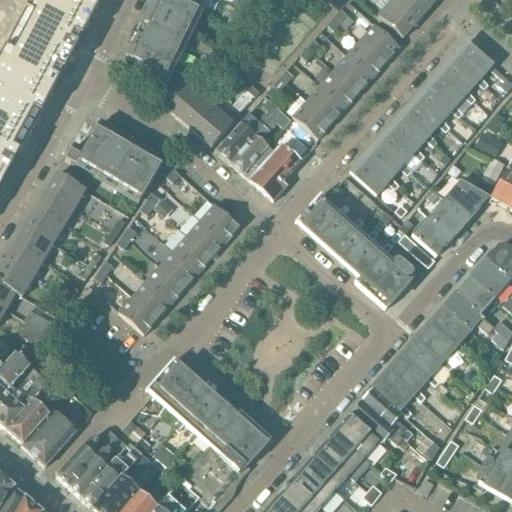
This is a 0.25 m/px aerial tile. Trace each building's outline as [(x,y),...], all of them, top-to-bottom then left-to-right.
[(4,53),(0,60),(0,98),(39,119),(50,99),(58,83),(62,76),(76,49),(79,42),(80,42),(99,7),(98,6),(86,0),(31,0),(24,15),(32,19),(12,57),(4,53)] [(154,0),(147,15),(125,60),(154,75),(149,85),(165,92),(170,82),(164,80),(197,13),(187,9),(169,0),(154,0)] [(169,0),(187,9),(191,0),(169,0)] [(416,0),(395,0),(391,4),(415,26),(429,11),(416,0)] [(416,0),(429,11),(438,0),(416,0)] [(247,5),(239,1),(232,14),(240,18),(247,5)] [(401,42),(415,26),(391,4),(377,20),(401,42)] [(332,21),(339,27),(346,19),(340,13),(332,21)] [(228,22),(236,26),(240,18),(232,14),(228,22)] [(339,27),(332,21),(326,28),(333,35),(339,27)] [(373,29),(359,45),(384,67),(398,51),(373,29)] [(305,51),(312,58),(319,49),(313,43),(305,51)] [(359,45),(346,60),(371,82),(384,67),(359,45)] [(491,69),(466,47),(465,46),(452,61),(477,84),(475,86),(483,93),(487,89),(480,81),(491,69)] [(312,58),(305,51),(299,59),(305,65),(312,58)] [(222,74),(227,69),(216,59),(212,65),(222,74)] [(357,98),(371,82),(346,60),(332,75),(357,98)] [(452,61),(439,75),(465,98),(462,101),(470,108),(474,104),(483,93),(475,86),(477,84),(452,61)] [(227,69),(222,74),(233,83),(237,78),(227,69)] [(278,82),(285,88),(292,80),(285,74),(278,82)] [(344,113),(357,98),(332,75),(318,90),(344,113)] [(439,75),(426,90),(452,113),(450,115),(458,122),(461,118),(454,110),(462,101),(465,98),(439,75)] [(285,88),(278,82),(272,89),(278,96),(285,88)] [(179,124),(200,99),(184,85),(163,110),(179,124)] [(254,101),(258,96),(248,87),(243,92),(254,101)] [(330,128),(344,113),(318,90),(305,106),(330,128)] [(426,90),(413,104),(439,127),(437,129),(445,136),(449,132),(441,124),(450,115),(452,113),(426,90)] [(0,190),(19,156),(29,139),(28,139),(29,137),(29,138),(39,119),(0,98),(0,190)] [(216,113),(200,99),(179,124),(194,137),(216,113)] [(228,166),(261,129),(276,112),(268,104),(262,110),(267,115),(266,117),(265,116),(258,124),(248,116),(215,155),(228,166)] [(413,104),(401,118),(426,141),(424,144),(432,151),(436,147),(429,139),(437,129),(439,127),(413,104)] [(305,106),(291,121),(296,125),(307,136),(316,144),(330,128),(305,106)] [(228,166),(242,179),(267,150),(261,144),(277,127),(283,133),(290,125),(276,112),(261,129),(228,166)] [(232,127),(216,113),(194,137),(210,151),(232,127)] [(401,118),(388,133),(414,156),(411,158),(419,165),(423,161),(416,153),(424,144),(426,141),(401,118)] [(64,164),(70,167),(73,169),(76,164),(140,202),(162,164),(99,126),(82,155),(73,149),(64,164)] [(388,133),(375,147),(401,170),(399,172),(406,179),(410,175),(419,165),(411,158),(414,156),(388,133)] [(482,134),(472,147),(480,154),(490,140),(482,134)] [(375,147),(362,161),(388,184),(386,187),(394,194),(397,190),(390,182),(399,172),(401,170),(375,147)] [(267,150),(242,179),(248,184),(266,199),(272,205),(286,190),(281,186),(300,165),(281,148),(273,156),(267,150)] [(467,224),(476,213),(487,201),(505,167),(492,160),(475,194),(459,185),(443,203),(467,224)] [(362,161),(349,176),(375,199),(386,187),(388,184),(362,161)] [(511,163),(490,202),(507,212),(511,203),(511,163)] [(172,187),(179,179),(172,173),(165,181),(172,187)] [(84,194),(57,178),(56,177),(45,196),(73,212),(84,194)] [(433,193),(426,201),(432,206),(439,199),(433,193)] [(63,230),(73,212),(45,196),(35,213),(63,230)] [(145,205),(153,211),(159,202),(151,197),(145,205)] [(383,313),(396,299),(411,282),(384,258),(391,250),(387,247),(379,253),(370,246),(377,238),(373,234),(364,241),(355,233),(362,225),(358,221),(350,228),(341,220),(348,212),(344,208),(336,215),(318,199),(294,227),(295,228),(296,226),(358,281),(354,287),(383,313)] [(451,242),(460,231),(467,224),(443,203),(427,221),(451,242)] [(161,204),(154,212),(164,220),(171,212),(161,204)] [(153,211),(145,205),(139,214),(147,219),(153,211)] [(213,209),(199,224),(224,247),(238,231),(213,209)] [(393,216),(399,221),(400,222),(406,215),(399,209),(393,216)] [(52,247),(63,230),(35,213),(24,231),(52,247)] [(435,260),(451,242),(427,221),(411,239),(435,260)] [(110,234),(115,238),(123,226),(118,222),(110,234)] [(406,223),(399,232),(405,237),(413,228),(406,223)] [(199,224),(185,240),(211,262),(224,247),(199,224)] [(42,265),(52,247),(24,231),(14,248),(42,265)] [(122,239),(129,245),(135,236),(128,231),(122,239)] [(115,238),(110,234),(102,245),(107,249),(115,238)] [(397,245),(427,272),(433,265),(403,238),(397,245)] [(129,245),(122,239),(116,248),(124,253),(129,245)] [(185,240),(172,255),(197,277),(211,262),(185,240)] [(31,282),(42,265),(14,248),(4,266),(31,282)] [(509,285),(511,281),(511,253),(503,249),(497,250),(485,263),(509,285)] [(184,293),(197,277),(172,255),(158,270),(184,293)] [(86,268),(92,272),(100,260),(94,256),(86,268)] [(494,302),(509,285),(485,263),(470,281),(494,302)] [(99,273),(106,278),(112,270),(105,264),(99,273)] [(4,266),(0,272),(0,287),(15,296),(14,297),(20,301),(31,282),(4,266)] [(92,272),(86,268),(79,279),(84,283),(92,272)] [(170,308),(184,293),(158,270),(145,285),(170,308)] [(106,278),(99,273),(93,282),(100,287),(106,278)] [(478,320),(494,302),(470,281),(454,299),(478,320)] [(156,323),(170,308),(145,285),(131,301),(156,323)] [(0,311),(4,314),(14,297),(15,296),(0,287),(0,311)] [(63,302),(69,306),(77,294),(71,290),(63,302)] [(492,332),(478,320),(454,299),(443,311),(470,335),(476,328),(487,338),(492,332)] [(131,301),(117,316),(143,339),(156,323),(131,301)] [(69,306),(63,302),(55,313),(61,317),(69,306)] [(443,311),(428,327),(455,351),(463,359),(467,354),(460,346),(470,335),(443,311)] [(40,336),(46,339),(54,328),(48,324),(40,336)] [(498,337),(508,346),(511,338),(511,335),(499,324),(493,332),(498,337)] [(428,327),(414,344),(441,368),(449,374),(453,370),(446,361),(455,351),(428,327)] [(46,339),(40,336),(32,347),(38,351),(38,350),(46,339)] [(508,346),(498,337),(492,344),(503,354),(508,346)] [(414,344),(399,360),(427,384),(435,390),(439,385),(432,377),(441,368),(414,344)] [(0,372),(0,412),(14,397),(9,392),(28,371),(23,366),(32,354),(23,347),(19,353),(0,372)] [(0,372),(19,353),(18,352),(12,348),(7,355),(0,348),(0,372)] [(399,360),(385,376),(412,400),(413,399),(421,406),(425,401),(418,393),(427,384),(399,360)] [(177,370),(152,398),(151,399),(164,409),(158,418),(160,420),(192,383),(177,370)] [(37,398),(37,397),(52,382),(38,371),(34,376),(14,397),(0,412),(0,430),(4,434),(27,409),(20,403),(30,392),(37,398)] [(385,376),(371,392),(398,416),(399,415),(407,422),(411,417),(404,409),(412,400),(385,376)] [(488,386),(496,391),(500,384),(493,379),(488,386)] [(206,396),(192,383),(160,420),(163,422),(169,414),(178,422),(173,431),(174,432),(206,396)] [(496,391),(488,386),(484,393),(491,398),(496,391)] [(399,417),(398,416),(371,392),(360,405),(406,446),(407,445),(413,437),(395,422),(399,417)] [(220,408),(206,396),(174,432),(177,435),(184,427),(192,435),(187,444),(188,445),(220,408)] [(27,409),(4,434),(20,449),(47,418),(32,404),(27,409)] [(360,405),(349,418),(376,442),(378,444),(380,446),(385,440),(396,449),(399,451),(400,450),(423,470),(428,463),(407,445),(406,446),(360,405)] [(44,470),(74,437),(80,430),(56,408),(53,411),(47,418),(20,449),(44,470)] [(234,421),(220,408),(188,445),(191,448),(198,440),(209,450),(234,421)] [(468,416),(476,421),(480,414),(473,409),(468,416)] [(209,450),(207,452),(241,481),(249,473),(245,469),(269,442),(239,416),(234,421),(209,450)] [(476,421),(468,416),(464,423),(471,428),(476,421)] [(347,419),(332,436),(362,463),(363,462),(377,446),(348,419),(347,419)] [(416,420),(411,426),(422,435),(427,429),(416,420)] [(67,491),(115,439),(109,434),(89,456),(88,455),(96,447),(99,444),(95,440),(92,444),(90,442),(55,480),(67,491)] [(332,436),(318,452),(348,479),(354,485),(369,467),(363,462),(362,463),(332,436)] [(511,461),(511,441),(507,438),(498,454),(511,461)] [(67,491),(79,502),(127,450),(115,439),(67,491)] [(422,457),(430,464),(439,450),(433,446),(426,439),(415,451),(422,457)] [(445,452),(452,457),(457,449),(450,444),(445,452)] [(140,459),(137,456),(132,452),(121,465),(118,462),(116,465),(115,464),(127,450),(79,502),(90,511),(92,511),(122,480),(132,469),(140,459)] [(240,482),(241,481),(207,452),(188,473),(182,467),(175,475),(182,480),(177,486),(179,488),(197,503),(206,511),(220,511),(230,502),(232,499),(237,488),(238,485),(240,482)] [(318,452),(304,468),(334,495),(348,479),(318,452)] [(440,459),(447,464),(452,457),(445,452),(440,459)] [(511,461),(498,454),(491,467),(494,468),(482,490),(511,506),(511,461)] [(147,465),(140,459),(132,469),(138,475),(147,465)] [(447,464),(440,459),(435,467),(443,471),(447,464)] [(293,481),(290,484),(320,511),(334,495),(304,468),(293,481)] [(395,478),(384,471),(379,478),(389,486),(393,482),(395,478)] [(124,511),(139,496),(122,480),(92,511),(124,511)] [(0,509),(12,491),(0,482),(0,509)] [(290,484),(275,501),(287,511),(318,511),(320,511),(290,484)] [(179,488),(176,490),(156,511),(189,511),(197,503),(179,488)] [(372,489),(367,495),(376,503),(381,497),(372,489)] [(12,491),(0,509),(0,511),(17,511),(24,502),(12,491)] [(376,503),(367,495),(361,501),(370,509),(376,503)] [(156,511),(139,496),(124,511),(156,511)] [(287,511),(275,501),(265,511),(287,511)] [(34,511),(29,506),(24,502),(17,511),(34,511)] [(206,511),(197,503),(189,511),(206,511)]
